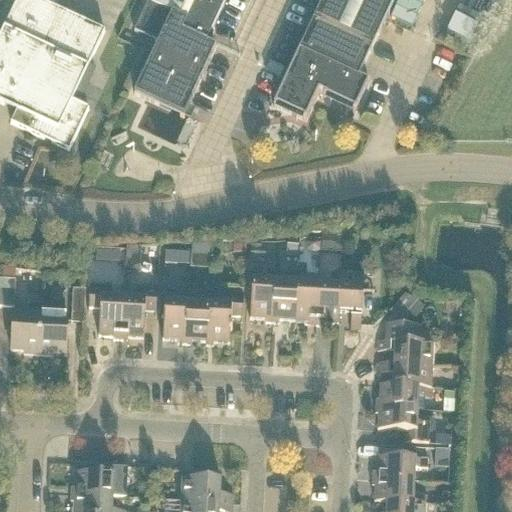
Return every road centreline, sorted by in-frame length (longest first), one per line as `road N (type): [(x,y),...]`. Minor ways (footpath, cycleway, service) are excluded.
road 1 (tertiary): [(0,206),(134,218),(416,170),(511,173)]
road 2 (residential): [(257,437),(29,424)]
